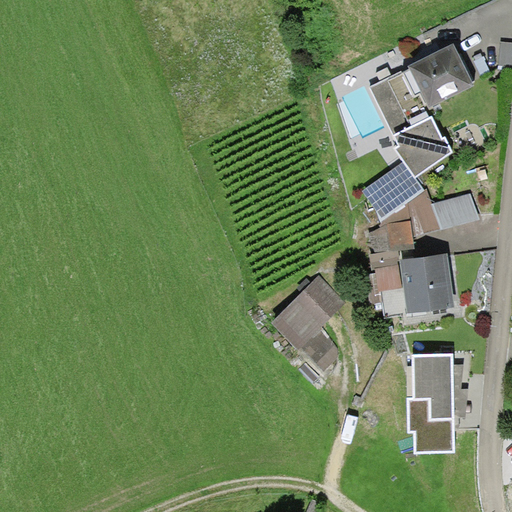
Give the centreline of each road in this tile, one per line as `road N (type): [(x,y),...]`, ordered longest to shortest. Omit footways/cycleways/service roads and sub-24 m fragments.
road 1 (residential): [(511,206),(493,423),(498,511)]
road 2 (track): [(336,498),(305,483),(262,481),(160,511)]
road 3 (track): [(349,511),(336,498),(332,471),(351,364)]
